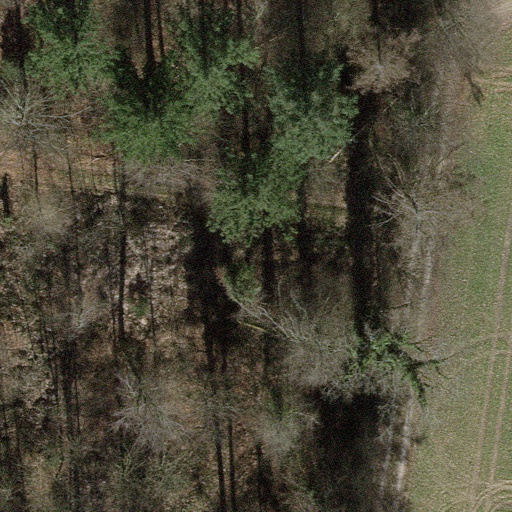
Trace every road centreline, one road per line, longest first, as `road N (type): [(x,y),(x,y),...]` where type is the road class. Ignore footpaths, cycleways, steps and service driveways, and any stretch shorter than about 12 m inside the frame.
road 1 (track): [(456,0),(432,117),(385,511)]
road 2 (track): [(0,152),(422,201)]
